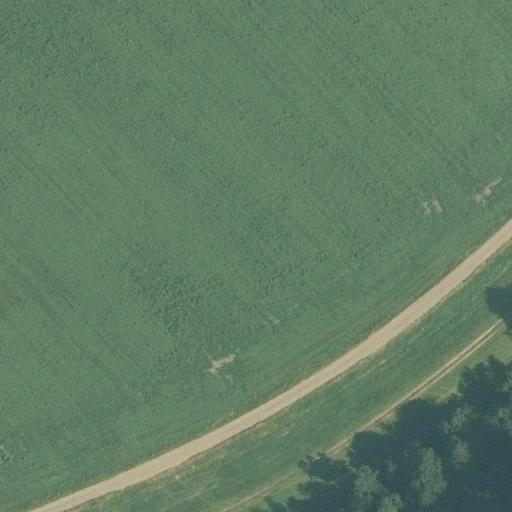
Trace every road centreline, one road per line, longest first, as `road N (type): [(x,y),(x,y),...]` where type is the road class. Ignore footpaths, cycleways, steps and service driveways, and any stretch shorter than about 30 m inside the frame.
road 1 (track): [(48,511),(291,400),(416,311),(511,225)]
road 2 (track): [(229,511),(306,473),(511,310)]
